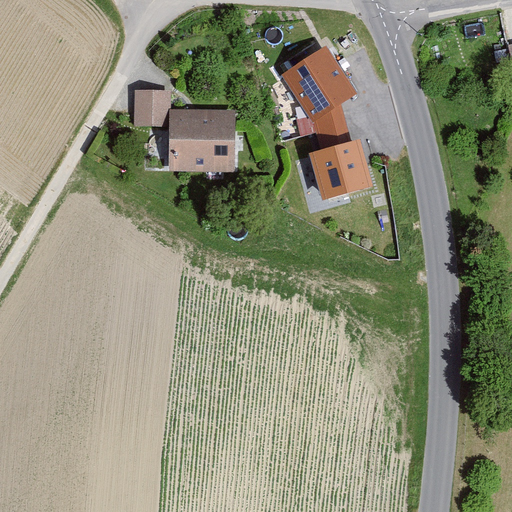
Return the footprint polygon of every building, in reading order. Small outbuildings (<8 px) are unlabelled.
[(326,47),(282,75),(313,123),(315,122),(341,104),(357,94),(326,47)] [(165,110),(165,95),(133,95),(133,125),(165,125),(165,110)] [(352,142),(341,104),(315,122),(320,150),(352,142)] [(230,111),(165,110),(165,125),(164,171),(229,172),(230,111)] [(320,150),(309,154),(322,201),(373,186),(360,139),(352,142),(320,150)]
